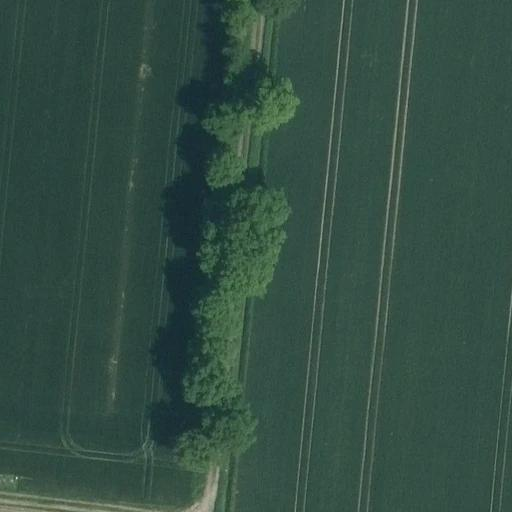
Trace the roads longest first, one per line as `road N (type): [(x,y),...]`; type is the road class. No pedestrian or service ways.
road 1 (track): [(261,0),(210,511)]
road 2 (track): [(123,511),(0,497)]
